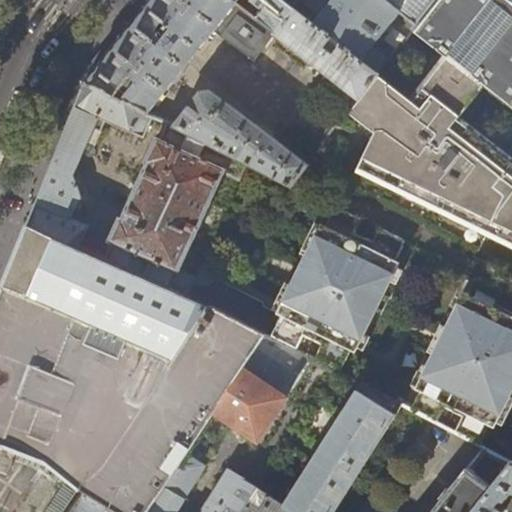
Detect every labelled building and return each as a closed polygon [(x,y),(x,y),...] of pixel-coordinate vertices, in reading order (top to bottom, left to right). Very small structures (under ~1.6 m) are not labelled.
[(257,19),(237,4),(232,0),(152,0),(139,16),(84,84),(153,118),(167,125),(248,164),(293,187),(310,165),(211,91),(201,93),(179,124),(152,110),(215,31),(256,61),(275,36),(359,100),(349,112),(373,133),(356,172),(511,248),(511,157),(460,117),(485,85),(446,54),(410,99),(378,74),(361,61),(295,10),(276,33),(257,19)] [(276,33),(295,10),(281,0),(270,0),(257,19),(276,33)] [(281,0),(295,10),(361,61),(400,14),(382,0),(334,0),(320,18),(300,4),(302,0),(281,0)] [(382,0),(400,14),(416,26),(437,0),(382,0)] [(511,0),(437,0),(416,26),(414,29),(446,54),(485,85),(511,106),(511,0)] [(42,189),(35,206),(74,217),(82,198),(73,176),(86,145),(93,148),(106,121),(143,138),(153,118),(84,84),(55,156),(42,189)] [(113,243),(105,260),(168,289),(186,297),(248,164),(167,125),(160,141),(157,141),(146,163),(150,165),(124,221),(121,220),(111,241),(113,243)] [(74,217),(35,206),(31,216),(27,225),(80,249),(89,226),(74,217)] [(282,317),(272,339),(313,360),(340,374),(350,353),(355,355),(401,263),(396,260),(404,241),(381,229),(375,242),(354,232),(360,220),(336,208),(327,226),(322,224),(278,315),(282,317)] [(105,260),(98,257),(80,249),(27,225),(19,245),(2,289),(173,364),(211,308),(186,297),(168,289),(105,260)] [(421,393),(412,411),(434,422),(441,407),(462,417),(454,432),(480,445),(489,426),(493,428),(511,390),(511,309),(494,301),(500,288),(478,277),(471,292),(465,290),(416,391),(421,393)] [(267,337),(215,415),(258,443),(313,360),(272,339),(267,337)] [(54,438),(79,379),(33,359),(18,394),(43,405),(33,429),(54,438)] [(0,456),(8,457),(9,380),(0,379),(0,456)] [(372,390),(293,511),(334,511),(402,406),(372,390)] [(175,511),(214,446),(200,437),(149,511),(244,511),(256,493),(227,476),(204,511),(175,511)] [(473,511),(511,464),(511,461),(484,448),(434,511),(473,511)] [(511,511),(511,464),(473,511),(511,511)] [(290,511),(257,491),(256,493),(244,511),(290,511)] [(107,511),(105,510),(83,496),(71,511),(107,511)]
